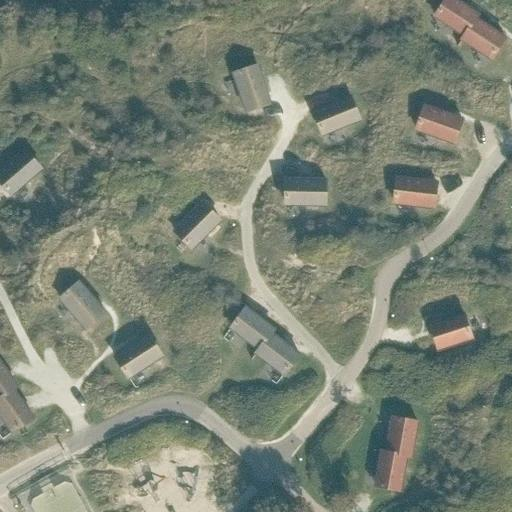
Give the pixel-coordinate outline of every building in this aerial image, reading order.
[(464,35),(475,18),(478,14),(456,0),(444,0),(434,16),(464,35)] [(505,37),(475,18),(464,35),(461,40),(491,59),(505,37)] [(257,65),(233,73),(246,111),(270,103),(257,65)] [(350,96),(313,111),(323,135),(360,120),(350,96)] [(424,105),(416,129),(454,143),(462,119),(424,105)] [(25,149),(0,170),(0,181),(11,195),(42,169),(25,149)] [(396,177),(393,203),(433,208),(436,182),(396,177)] [(285,179),(285,205),(325,205),(326,179),(285,179)] [(202,202),(174,231),(192,249),(220,221),(202,202)] [(79,281),(60,298),(86,329),(105,312),(79,281)] [(259,349),(271,332),(274,328),(256,314),(246,307),(230,327),(259,349)] [(439,318),(429,322),(438,350),(472,339),(464,315),(441,322),(439,318)] [(299,354),(271,332),(259,349),(256,353),(284,374),(299,354)] [(136,342),(115,356),(129,377),(162,356),(148,334),(136,342)] [(0,397),(13,388),(17,386),(0,360),(0,397)] [(13,388),(0,397),(0,414),(12,432),(34,417),(13,388)] [(386,451),(407,455),(411,456),(418,421),(392,416),(386,451)] [(407,455),(386,451),(381,450),(375,485),(400,490),(407,455)]
